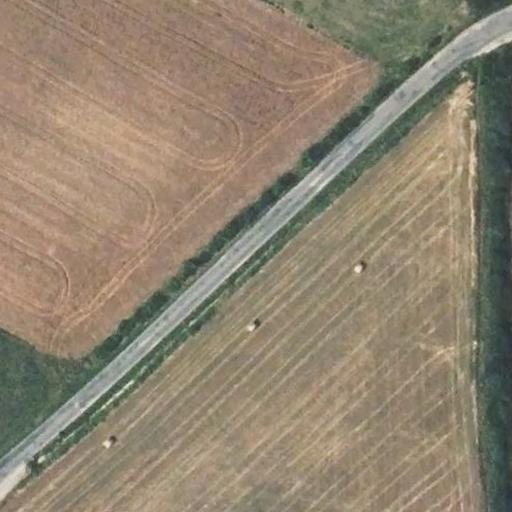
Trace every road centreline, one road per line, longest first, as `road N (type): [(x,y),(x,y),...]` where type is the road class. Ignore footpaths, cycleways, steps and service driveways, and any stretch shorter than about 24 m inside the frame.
road 1 (unclassified): [(511,28),(458,57),(0,475)]
road 2 (unknown): [(502,511),(497,36)]
